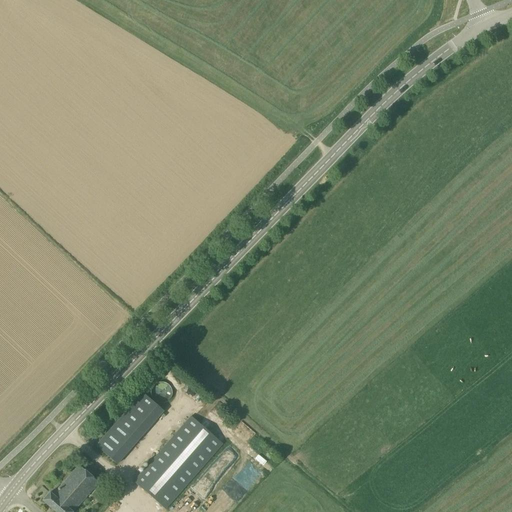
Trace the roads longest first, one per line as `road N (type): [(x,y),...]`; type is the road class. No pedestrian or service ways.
road 1 (secondary): [(11,490),(368,117)]
road 2 (tertiary): [(368,117),(414,74),(485,27)]
